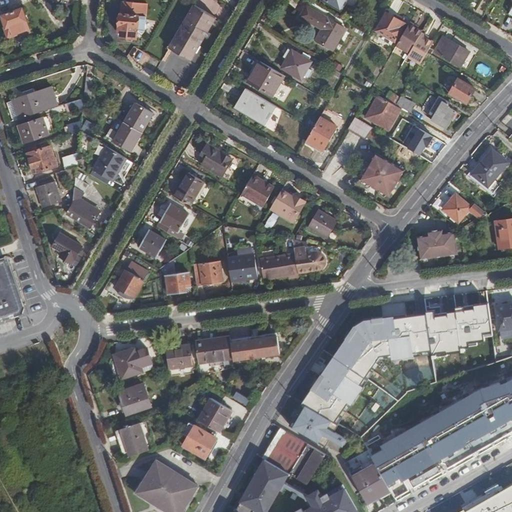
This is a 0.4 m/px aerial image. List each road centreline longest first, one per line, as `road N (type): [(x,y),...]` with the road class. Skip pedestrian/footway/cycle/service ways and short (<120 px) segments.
road 1 (residential): [(343,298),(91,333)]
road 2 (tertiary): [(343,298),(209,511)]
road 3 (residential): [(394,228),(191,107)]
road 4 (residential): [(74,310),(191,107)]
road 5 (residential): [(119,511),(74,377),(91,333)]
road 6 (tertiary): [(511,91),(394,228)]
road 7 (residential): [(62,308),(46,293),(0,154)]
road 8 (residential): [(357,279),(381,288),(511,270)]
road 9 (residential): [(191,107),(254,0)]
road 10 (residential): [(511,451),(405,511)]
